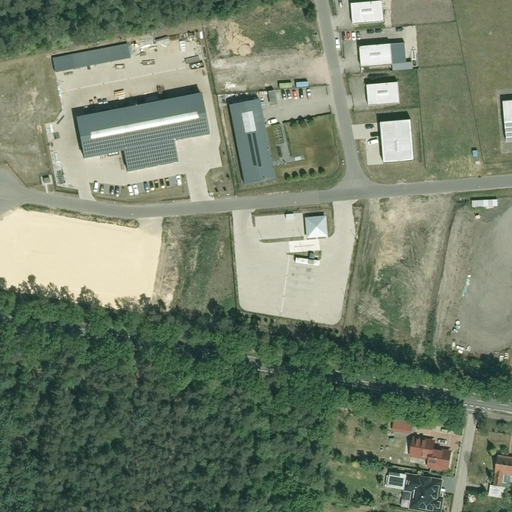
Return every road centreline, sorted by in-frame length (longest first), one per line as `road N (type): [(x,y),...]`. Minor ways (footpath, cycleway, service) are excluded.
road 1 (secondary): [(475,401),(0,322)]
road 2 (residential): [(359,193),(131,214),(0,192)]
road 3 (residential): [(359,193),(321,0)]
road 4 (residential): [(511,179),(359,193)]
